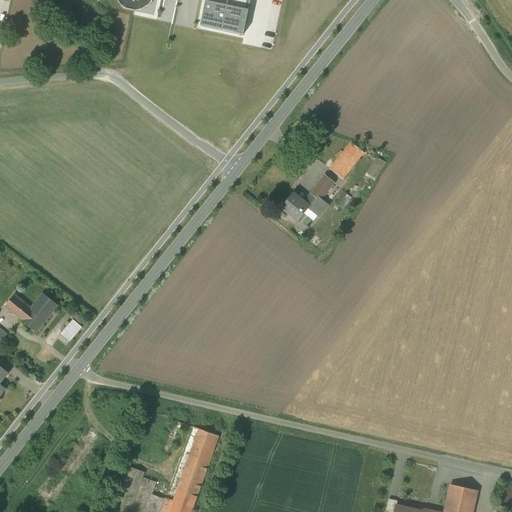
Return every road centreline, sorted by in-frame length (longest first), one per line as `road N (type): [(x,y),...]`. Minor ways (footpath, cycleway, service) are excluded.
road 1 (unclassified): [(77,371),(511,472)]
road 2 (unclassified): [(239,168),(112,75),(0,82)]
road 3 (tertiary): [(77,371),(239,168)]
road 4 (tertiary): [(239,168),(372,0)]
road 5 (tertiary): [(0,469),(77,371)]
